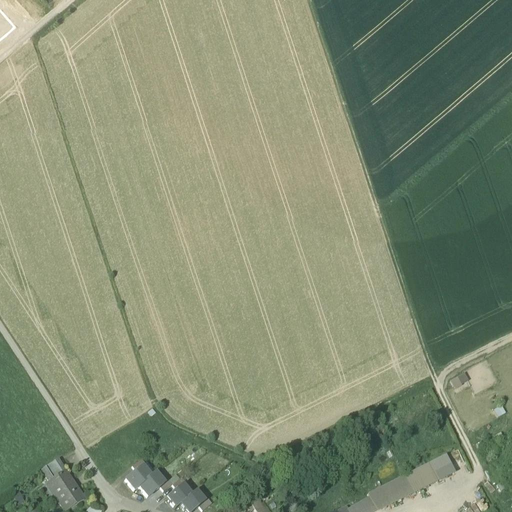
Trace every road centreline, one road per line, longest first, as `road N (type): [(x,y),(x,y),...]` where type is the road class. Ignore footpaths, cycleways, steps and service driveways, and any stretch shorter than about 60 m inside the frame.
road 1 (track): [(501,511),(429,374),(312,0)]
road 2 (track): [(432,381),(263,465),(215,511)]
road 3 (track): [(511,94),(375,211)]
road 4 (track): [(0,321),(79,448)]
